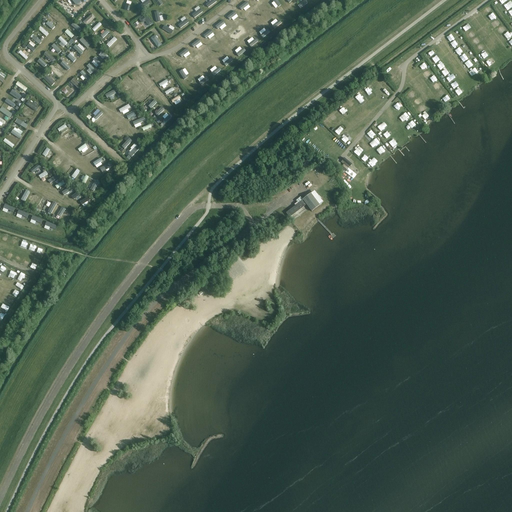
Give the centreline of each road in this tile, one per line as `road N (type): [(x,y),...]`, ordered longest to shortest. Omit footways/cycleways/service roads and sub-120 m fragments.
road 1 (unclassified): [(0,503),(38,419),(116,297),(186,213),(237,205)]
road 2 (unclassified): [(344,156),(400,89),(406,62),(490,0)]
